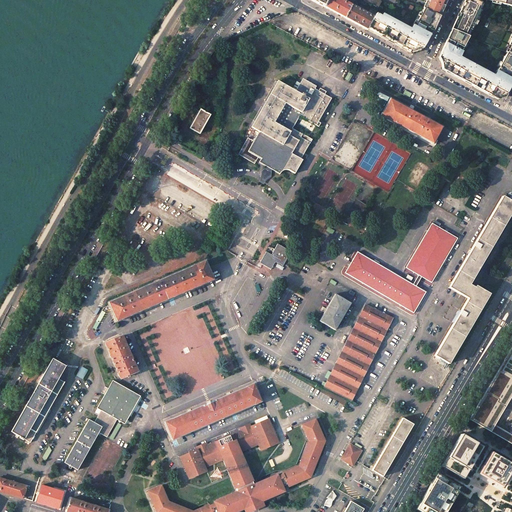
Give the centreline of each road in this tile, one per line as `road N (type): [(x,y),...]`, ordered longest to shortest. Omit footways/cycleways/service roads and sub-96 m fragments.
road 1 (primary): [(0,401),(202,45),(238,0)]
road 2 (primary): [(222,0),(192,37),(0,377)]
road 3 (tertiary): [(390,511),(511,307)]
road 4 (unclassified): [(294,1),(423,71)]
